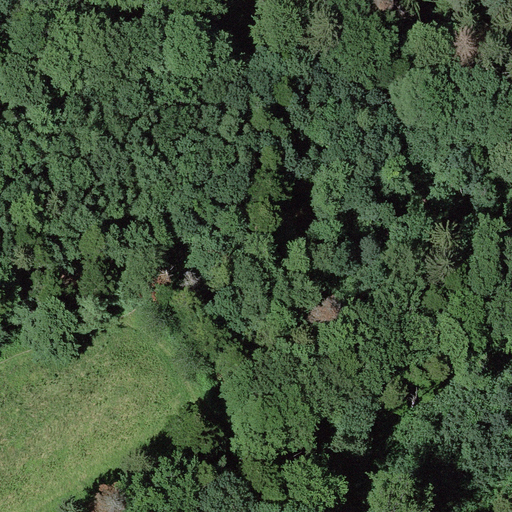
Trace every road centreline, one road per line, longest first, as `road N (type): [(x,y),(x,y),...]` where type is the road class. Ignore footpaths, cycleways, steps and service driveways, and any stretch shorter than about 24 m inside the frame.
road 1 (track): [(360,511),(261,443),(303,303),(386,226)]
road 2 (track): [(511,148),(386,226)]
